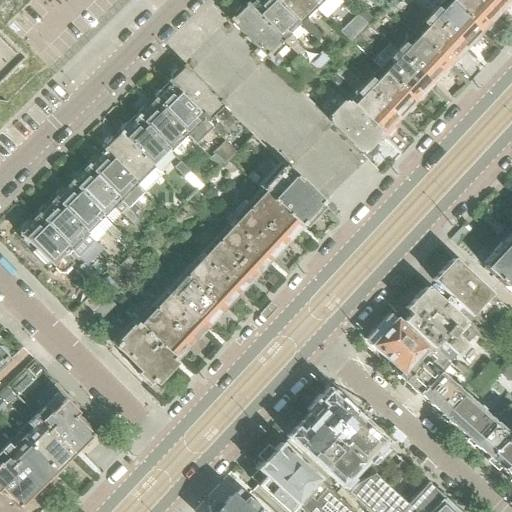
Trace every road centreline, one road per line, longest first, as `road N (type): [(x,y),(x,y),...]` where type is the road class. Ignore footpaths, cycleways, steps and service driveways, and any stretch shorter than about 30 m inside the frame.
road 1 (secondary): [(511,105),(301,329)]
road 2 (residential): [(499,511),(301,329)]
road 3 (residential): [(0,278),(178,458)]
road 4 (residential): [(0,176),(177,0)]
road 5 (secondary): [(301,329),(178,458)]
